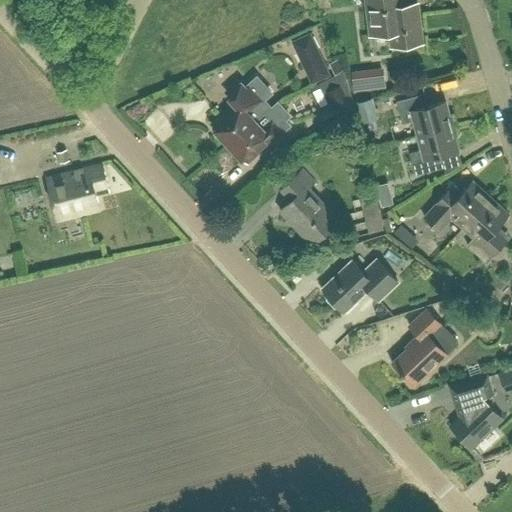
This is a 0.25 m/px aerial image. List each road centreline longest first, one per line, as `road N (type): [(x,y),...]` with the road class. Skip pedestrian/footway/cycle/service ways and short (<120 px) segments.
road 1 (residential): [(462,511),(89,103)]
road 2 (residential): [(511,132),(466,0)]
road 3 (unclassified): [(89,103),(0,10)]
